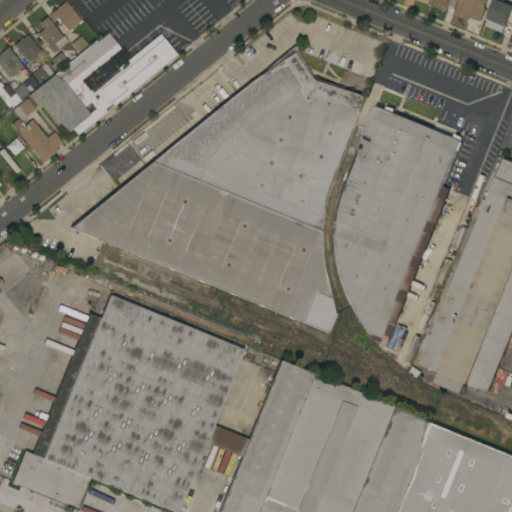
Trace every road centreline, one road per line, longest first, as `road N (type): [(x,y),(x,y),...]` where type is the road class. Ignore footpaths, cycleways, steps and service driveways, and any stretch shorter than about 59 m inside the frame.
road 1 (residential): [(274,0),(0,220)]
road 2 (tertiary): [(341,0),(511,69)]
